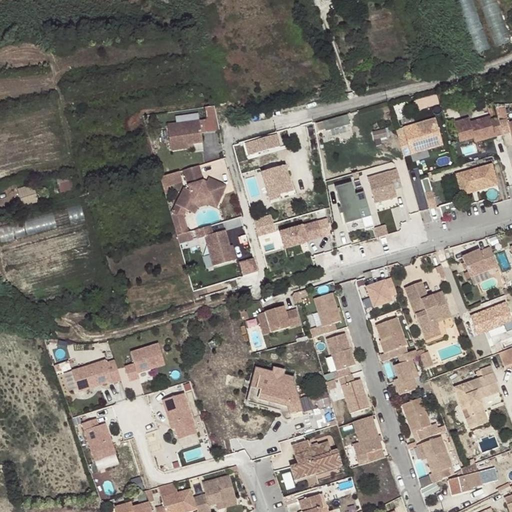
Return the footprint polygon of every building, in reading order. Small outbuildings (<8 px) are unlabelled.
[(458,0),(475,52),(491,47),(479,10),(478,11),(474,0),(458,0)] [(496,0),(482,0),(492,28),(505,24),(496,0)] [(498,119),(499,123),(507,121),(502,105),(494,106),(498,119)] [(347,115),(324,123),(326,132),(350,125),(347,115)] [(499,123),(498,119),(491,121),(490,118),(470,124),(469,119),(454,124),(460,144),(474,140),(480,138),(481,142),(503,136),(499,123)] [(406,138),(399,140),(404,158),(412,156),(411,152),(427,148),(428,151),(444,147),(436,120),(404,130),(405,135),(406,138)] [(210,134),(208,121),(165,126),(169,152),(187,149),(187,146),(200,144),(199,135),(210,134)] [(511,123),(508,124),(507,121),(499,123),(503,136),(511,134),(511,137),(511,123)] [(276,137),(246,145),(250,156),(279,148),(276,137)] [(411,152),(412,156),(428,151),(427,148),(411,152)] [(499,186),(493,166),(457,176),(462,194),(476,190),(477,193),(499,186)] [(200,176),(198,168),(183,172),(189,192),(184,190),(175,206),(187,213),(192,204),(207,200),(217,204),(224,188),(207,181),(206,185),(205,187),(203,187),(199,185),(196,176),(200,176)] [(269,203),(279,200),(278,198),(292,194),(292,192),(285,168),(261,175),(269,203)] [(397,170),(369,178),(376,203),(397,196),(395,189),(402,187),(397,170)] [(73,180),(72,174),(57,178),(58,184),(73,180)] [(202,183),(200,176),(196,176),(199,185),(203,187),(205,187),(206,185),(202,183)] [(40,200),(35,183),(18,189),(23,205),(40,200)] [(352,183),(336,187),(347,224),(371,216),(364,193),(356,195),(352,183)] [(425,193),(430,211),(437,209),(432,190),(425,193)] [(278,198),(279,200),(279,202),(296,197),(294,192),(292,192),(292,194),(278,198)] [(214,210),(217,204),(207,200),(192,204),(187,213),(192,216),(196,209),(206,206),(214,210)] [(261,234),(276,231),(273,213),(257,216),(261,234)] [(0,223),(2,237),(57,229),(55,215),(0,222),(0,223)] [(211,227),(195,231),(198,240),(205,238),(213,267),(232,262),(229,249),(230,248),(225,232),(213,236),(211,227)] [(314,229),(276,240),(281,257),(303,251),(303,248),(318,244),(314,229)] [(493,255),(491,251),(480,256),(482,259),(493,255)] [(482,259),(480,256),(480,254),(462,262),(471,282),(489,275),(488,272),(498,268),(493,255),(482,259)] [(254,257),(239,260),(242,273),(257,270),(254,257)] [(446,278),(442,267),(434,270),(439,281),(446,278)] [(392,281),(367,290),(374,311),(392,304),(390,299),(397,297),(392,281)] [(427,299),(426,295),(421,283),(405,289),(411,306),(421,302),(425,312),(415,316),(423,337),(439,331),(437,323),(435,320),(428,321),(427,318),(439,314),(440,318),(450,314),(442,293),(434,297),(427,299)] [(321,329),(323,337),(337,333),(335,325),(342,323),(333,295),(315,301),(323,329),(321,329)] [(85,310),(83,299),(73,301),(75,312),(85,310)] [(421,302),(411,306),(415,316),(425,312),(421,302)] [(282,304),(263,310),(269,331),(288,325),(284,311),(282,304)] [(506,305),(481,314),(487,332),(511,323),(506,305)] [(295,308),(287,310),(292,324),(299,322),(295,308)] [(452,317),(450,314),(440,318),(439,314),(427,318),(428,321),(435,320),(437,323),(452,317)] [(413,360),(420,357),(417,349),(409,352),(406,346),(408,345),(398,317),(377,324),(383,339),(387,339),(390,351),(393,358),(399,356),(401,363),(394,365),(399,378),(401,383),(396,385),(400,395),(418,389),(415,379),(419,377),(413,360)] [(463,323),(469,338),(483,333),(477,318),(463,323)] [(439,331),(423,337),(424,342),(441,335),(439,331)] [(345,336),(327,342),(337,374),(334,376),(336,382),(337,382),(340,389),(343,388),(351,416),(369,410),(361,382),(354,383),(352,377),(350,377),(348,371),(356,368),(345,336)] [(387,339),(383,339),(381,341),(385,352),(390,351),(387,339)] [(139,376),(167,368),(160,347),(132,355),(136,367),(126,370),(131,384),(141,381),(139,376)] [(511,349),(499,354),(505,367),(511,364),(511,349)] [(421,354),(425,366),(433,364),(430,351),(421,354)] [(121,380),(115,360),(107,362),(106,359),(72,370),(78,391),(112,381),(113,382),(121,380)] [(461,405),(464,411),(468,409),(471,418),(467,419),(471,429),(485,424),(482,417),(487,416),(483,404),(477,406),(475,399),(476,397),(479,396),(481,400),(501,393),(492,367),(481,371),(483,378),(456,388),(462,404),(461,405)] [(280,412),(291,420),(287,408),(258,401),(260,392),(256,391),(260,375),(272,378),(273,374),(255,370),(247,404),(280,412)] [(291,420),(303,416),(293,383),(280,380),(281,376),(282,375),(274,373),(273,374),(272,378),(260,375),(256,391),(260,392),(258,401),(287,408),(291,420)] [(319,409),(331,404),(326,390),(314,395),(319,409)] [(178,441),(196,435),(184,395),(162,402),(170,426),(173,425),(174,430),(178,441)] [(483,404),(481,400),(479,396),(476,397),(475,399),(477,406),(483,404)] [(421,398),(403,405),(412,432),(417,431),(421,440),(439,433),(436,423),(430,425),(421,398)] [(95,462),(115,455),(105,425),(99,427),(96,419),(82,424),(95,462)] [(386,461),(372,419),(353,425),(364,456),(359,458),(362,467),(373,464),(379,462),(383,461),(386,461)] [(440,481),(451,476),(448,469),(452,467),(441,437),(422,443),(427,458),(432,473),(429,474),(433,485),(440,481)] [(427,458),(422,443),(417,445),(422,460),(427,458)] [(306,444),(291,448),(297,466),(290,468),(295,482),(340,467),(336,453),(330,454),(328,445),(308,451),(306,444)] [(189,459),(206,455),(204,446),(187,451),(189,459)] [(450,480),(453,495),(473,490),(473,488),(482,486),(479,473),(478,474),(476,466),(462,471),(463,477),(450,480)] [(198,511),(197,511),(212,511),(211,509),(237,501),(230,478),(204,485),(207,497),(195,501),(198,511)] [(195,501),(192,491),(162,499),(164,508),(156,510),(156,511),(195,511),(198,511),(195,501)] [(298,501),(302,511),(319,511),(318,508),(322,507),(317,494),(298,501)]
